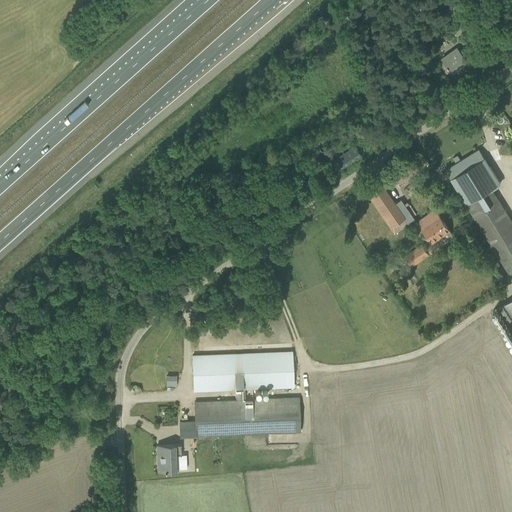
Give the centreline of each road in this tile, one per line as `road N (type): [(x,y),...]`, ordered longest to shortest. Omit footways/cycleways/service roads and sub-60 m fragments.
road 1 (unclassified): [(127,511),(121,378),(142,329),(511,72)]
road 2 (motorway): [(0,242),(272,0)]
road 3 (motorway): [(208,0),(0,185)]
